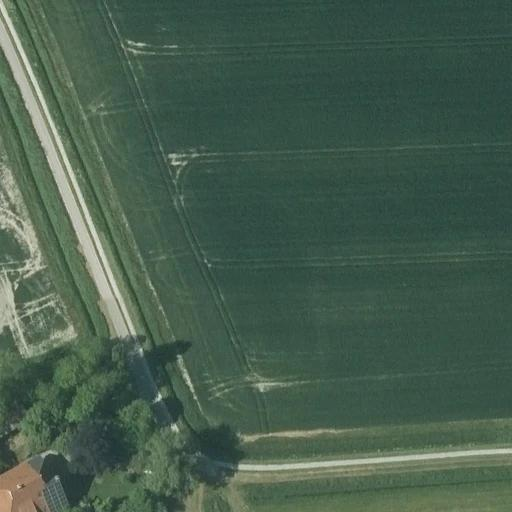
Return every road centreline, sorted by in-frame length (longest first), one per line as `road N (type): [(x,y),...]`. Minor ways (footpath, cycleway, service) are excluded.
road 1 (unclassified): [(152,411),(0,35)]
road 2 (track): [(511,465),(224,480),(184,463),(152,411)]
